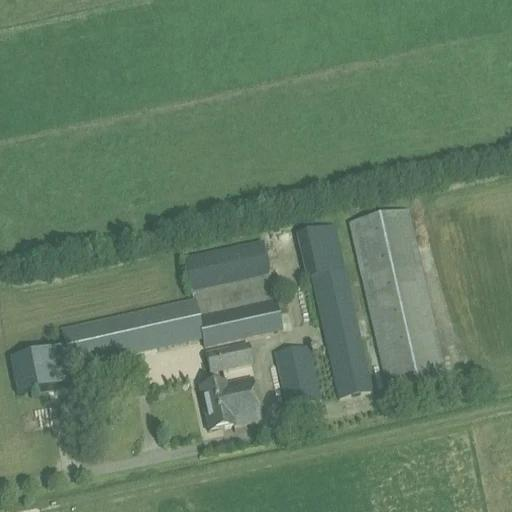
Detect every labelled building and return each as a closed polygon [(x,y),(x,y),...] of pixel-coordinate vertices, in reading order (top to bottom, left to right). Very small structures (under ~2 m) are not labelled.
[(348,226),(385,392),(446,378),(408,212),(348,226)] [(305,281),(310,280),(337,401),(373,393),(335,229),(295,238),(305,281)] [(191,294),(270,278),(263,244),(184,261),(191,294)] [(270,278),(191,294),(193,303),(194,302),(197,318),(275,302),(270,278)] [(282,332),(275,302),(197,318),(194,302),(193,303),(60,332),(63,349),(36,354),(8,358),(15,397),(72,386),(69,372),(201,342),(202,350),(282,332)] [(253,367),(249,345),(205,355),(209,376),(253,367)] [(285,409),(321,401),(310,347),(274,356),(285,409)] [(225,385),(198,391),(208,434),(235,428),(234,427),(261,421),(252,380),(226,386),(225,385)]
